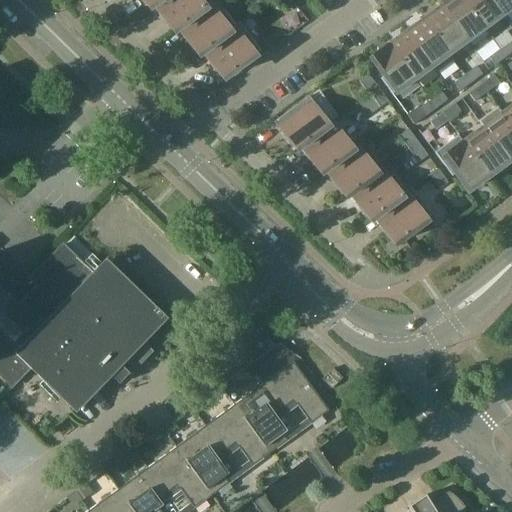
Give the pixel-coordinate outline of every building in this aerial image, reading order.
[(144,0),(150,8),(155,5),(161,0),(144,0)] [(161,0),(155,5),(161,13),(162,14),(175,32),(180,28),(217,1),(217,0),(161,0)] [(294,4),(289,0),(276,0),(286,11),(294,4)] [(484,27),(463,0),(453,0),(443,8),(466,40),(484,27)] [(501,15),(490,0),(463,0),(484,27),(501,15)] [(511,6),(511,0),(490,0),(501,15),(511,6)] [(217,1),(180,28),(186,37),(200,55),(204,52),(237,28),(235,26),(217,1)] [(466,40),(443,8),(425,21),(449,53),(466,40)] [(455,61),(449,53),(425,21),(408,34),(431,66),(437,74),(455,61)] [(237,28),(204,52),(210,60),(211,61),(224,79),(261,52),(240,23),(235,26),(237,28)] [(431,66),(408,34),(390,46),(414,79),(431,66)] [(506,58),(511,53),(511,42),(500,50),(506,58)] [(414,79),(390,46),(372,60),(384,76),(380,79),(392,95),(414,79)] [(495,66),(506,58),(500,50),(489,58),(495,66)] [(471,83),(482,75),(476,67),(465,76),(471,83)] [(378,89),(368,76),(359,82),(369,96),(378,89)] [(460,92),(471,83),(465,76),(454,84),(460,92)] [(500,84),(494,76),(481,85),(487,93),(500,84)] [(475,102),(487,93),(481,85),(469,94),(475,102)] [(388,103),(378,89),(369,96),(379,109),(388,103)] [(436,109),(447,101),(442,93),(430,101),(436,109)] [(276,121),(284,131),(297,150),(302,146),(330,126),(328,124),(309,97),(276,121)] [(436,109),(430,101),(419,109),(425,117),(436,109)] [(461,112),(455,104),(442,113),(448,121),(461,112)] [(498,108),(478,122),(484,130),(508,162),(511,158),(511,127),(503,115),(498,108)] [(511,109),(503,115),(511,127),(511,109)] [(436,131),(448,121),(442,113),(430,123),(436,131)] [(333,120),(328,124),(330,126),(302,146),(322,173),(327,170),(354,150),(353,148),(333,120)] [(418,143),(408,130),(399,136),(409,150),(418,143)] [(484,130),(465,144),(488,176),(489,176),(508,162),(484,130)] [(459,136),(435,153),(449,173),(452,177),(456,174),(468,191),(488,176),(465,144),(459,136)] [(428,156),(418,143),(409,150),(419,163),(428,156)] [(379,173),(377,171),(358,144),(353,148),(354,150),(327,170),(347,197),(351,193),(379,173)] [(408,193),(407,191),(394,174),(389,178),(382,168),(377,171),(379,173),(351,193),(371,221),(376,217),(408,193)] [(448,184),(443,177),(438,170),(430,176),(440,189),(448,184)] [(411,188),(407,191),(408,193),(376,217),(396,244),(433,217),(411,188)] [(105,263),(92,276),(62,246),(29,280),(36,287),(17,306),(0,289),(0,376),(11,388),(29,370),(39,380),(41,378),(75,412),(109,377),(118,386),(128,375),(120,367),(136,351),(135,350),(164,320),(105,263)] [(293,363),(264,384),(264,385),(282,410),(292,402),(295,406),(296,405),(311,425),(329,411),(293,363)] [(342,379),(341,377),(333,370),(323,381),(332,390),(342,379)] [(272,417),(282,410),(264,385),(234,406),(270,454),(287,441),(273,422),(275,421),(272,417)] [(270,454),(234,406),(205,427),(224,452),(234,445),(237,449),(238,448),(252,467),(270,454)] [(213,460),(224,452),(205,427),(176,448),(211,497),(229,484),(215,464),(216,463),(213,460)] [(211,497),(176,448),(147,469),(165,495),(176,487),(178,491),(180,490),(194,509),(211,497)] [(155,502),(165,495),(147,469),(118,491),(133,511),(160,511),(157,507),(158,506),(155,502)] [(86,485),(75,493),(81,501),(92,493),(86,485)] [(133,511),(118,491),(89,511),(133,511)] [(454,496),(449,492),(437,500),(439,502),(432,506),(426,496),(408,507),(411,511),(467,511),(467,510),(463,505),(458,500),(454,496)] [(75,493),(67,499),(70,504),(77,504),(81,501),(75,493)]
